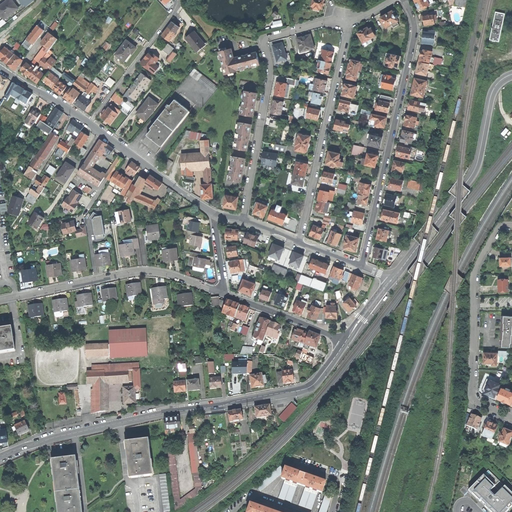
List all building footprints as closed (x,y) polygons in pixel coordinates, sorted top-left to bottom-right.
[(0,15),(3,20),(17,9),(10,0),(8,0),(0,6),(0,15)] [(324,3),(324,0),(313,0),(312,6),(315,6),(314,9),(320,10),(321,8),(323,8),(324,3)] [(413,0),(416,5),(418,9),(421,8),(422,9),(435,2),(433,0),(413,0)] [(386,14),(380,17),(381,20),(380,21),(382,24),(383,23),(385,28),(392,24),(393,27),(399,25),(397,22),(397,19),(393,13),(395,12),(393,8),(388,10),(389,12),(386,14)] [(490,40),(500,42),(506,13),(496,11),(490,40)] [(432,14),(420,16),(421,20),(423,20),(423,22),(424,25),(434,23),(433,19),(435,19),(434,15),(432,16),(432,14)] [(274,28),(284,26),(282,20),(273,22),(274,28)] [(172,22),(168,27),(175,33),(179,27),(172,22)] [(21,45),(26,49),(31,42),(33,44),(44,30),(37,25),(21,45)] [(357,33),(363,43),(365,42),(366,45),(373,42),(371,39),(376,36),(370,26),(365,29),(362,30),(361,30),(360,30),(358,30),(358,32),(358,33),(357,33)] [(162,35),(169,41),(175,33),(168,27),(166,31),(162,35)] [(422,37),(422,43),(434,44),(435,30),(431,30),(431,31),(429,31),(429,32),(423,32),(422,37)] [(191,44),(197,51),(205,45),(194,31),(190,35),(186,38),(191,44)] [(47,47),(46,48),(44,50),(47,52),(57,39),(49,33),(41,43),(44,44),(47,47)] [(304,37),(297,39),(299,48),(301,47),(302,52),(314,49),(310,35),(304,37)] [(119,58),(122,61),(123,60),(125,61),(131,53),(132,54),(132,53),(136,48),(127,41),(116,54),(119,57),(119,58)] [(282,43),(273,46),(275,53),(277,62),(286,60),(286,61),(290,60),(288,54),(285,54),(282,43)] [(0,58),(2,59),(7,63),(14,54),(11,51),(5,47),(4,48),(1,52),(0,53),(0,58)] [(44,47),(38,54),(43,58),(47,52),(44,50),(46,48),(44,47)] [(231,49),(219,52),(225,75),(237,72),(236,71),(233,59),(232,53),(231,49)] [(323,50),(323,53),(324,53),(322,61),(331,63),(332,59),(333,52),(323,50)] [(420,56),(419,61),(433,64),(441,66),(443,59),(434,57),(434,58),(431,57),(432,52),(424,50),(423,52),(421,52),(419,53),(419,54),(419,55),(420,56)] [(167,60),(170,63),(176,54),(174,51),(167,60)] [(133,54),(132,53),(132,54),(131,53),(125,61),(123,60),(122,61),(126,64),(130,58),(133,54)] [(141,63),(150,70),(157,61),(159,58),(153,54),(152,56),(148,53),(145,58),(141,63)] [(240,57),(233,59),(236,71),(259,65),(256,53),(249,54),(249,55),(246,56),(241,57),(240,57)] [(401,56),(388,53),(387,57),(385,66),(393,68),(393,67),(396,68),(397,66),(399,67),(399,63),(401,56)] [(14,54),(7,63),(11,67),(15,70),(22,60),(14,54)] [(38,54),(30,65),(32,67),(33,65),(36,67),(39,63),(43,58),(38,54)] [(45,67),(49,71),(54,65),(48,61),(43,58),(39,63),(45,67)] [(54,64),(65,72),(67,68),(57,60),(56,61),(54,64)] [(349,65),(348,69),(358,72),(360,62),(350,60),(349,65)] [(330,69),(331,63),(322,61),(321,61),(321,62),(317,61),(315,68),(319,69),(319,72),(329,74),(330,69)] [(431,71),(433,64),(419,61),(418,65),(417,65),(416,67),(416,69),(417,70),(416,72),(426,74),(427,70),(431,71)] [(72,62),(67,68),(69,70),(71,71),(76,65),(72,62)] [(25,73),(29,77),(36,68),(36,67),(33,65),(32,67),(30,65),(27,63),(21,70),(25,73)] [(38,83),(44,74),(36,68),(29,77),(33,79),(38,83)] [(194,68),(190,74),(214,93),(218,87),(194,68)] [(347,74),(346,78),(356,80),(358,72),(348,69),(347,74)] [(48,84),(53,88),(59,80),(60,78),(49,71),(42,80),(48,84)] [(62,75),(74,84),(76,80),(70,76),(67,74),(65,72),(62,75)] [(136,79),(133,83),(142,90),(147,83),(148,84),(151,81),(141,73),(138,76),(140,77),(138,79),(137,80),(136,79)] [(391,75),(387,74),(386,75),(382,74),(381,79),(381,82),(380,86),(394,89),(395,85),(395,81),(396,80),(396,79),(396,78),(395,77),(393,77),(391,77),(391,75)] [(0,85),(1,86),(4,88),(9,79),(5,77),(1,75),(0,76),(0,85)] [(322,80),(317,79),(315,85),(314,85),(314,86),(312,86),(311,90),(322,92),(324,93),(326,87),(327,81),(324,80),(324,79),(322,78),(322,80)] [(414,83),(413,88),(424,91),(427,80),(415,78),(414,83)] [(56,91),(61,94),(67,86),(59,80),(53,88),(56,91)] [(73,84),(85,92),(88,88),(77,80),(76,80),(74,84),(73,84)] [(275,96),(286,97),(288,83),(277,82),(276,89),(275,96)] [(13,83),(4,98),(7,100),(8,100),(9,99),(11,94),(22,100),(24,101),(27,103),(32,94),(23,88),(13,83)] [(92,83),(86,92),(88,94),(89,94),(96,85),(92,83)] [(129,99),(131,100),(132,98),(136,101),(138,97),(137,97),(142,90),(133,83),(130,87),(132,88),(131,89),(130,90),(128,89),(126,93),(130,97),(129,99)] [(356,98),(356,97),(355,96),(357,86),(353,85),(353,84),(350,84),(345,83),(345,85),(343,85),(343,88),(344,89),(343,92),(342,95),(356,98)] [(69,100),(73,103),(79,95),(70,88),(64,96),(69,100)] [(112,97),(117,101),(121,95),(116,91),(112,97)] [(257,93),(245,91),(241,115),(253,117),(254,110),(254,109),(255,105),(255,100),(256,100),(257,93)] [(320,96),(320,94),(311,92),(309,97),(313,98),(312,102),(321,104),(322,100),(323,98),(323,97),(320,96)] [(130,102),(131,100),(129,99),(130,97),(126,93),(123,97),(130,102)] [(80,107),(85,110),(91,102),(87,99),(85,98),(82,95),(76,103),(80,107)] [(142,117),(146,120),(158,104),(149,97),(137,114),(142,117)] [(147,135),(162,147),(190,111),(175,99),(168,108),(167,107),(166,108),(165,109),(167,110),(156,124),(155,123),(154,124),(153,125),(154,126),(147,135)] [(426,103),(410,99),(409,104),(408,109),(419,111),(419,110),(424,111),(426,103)] [(10,105),(12,102),(8,100),(7,100),(3,107),(8,110),(9,107),(10,105)] [(283,102),(274,100),(272,108),(271,114),(281,115),(282,114),(283,102)] [(353,103),(341,100),(340,105),(339,110),(342,110),(342,112),(345,113),(346,111),(348,112),(350,107),(352,108),(353,103)] [(377,102),(376,107),(378,107),(378,109),(388,112),(389,107),(390,102),(379,100),(379,102),(377,102)] [(122,106),(129,110),(131,106),(124,102),(122,106)] [(105,120),(110,124),(118,113),(114,110),(116,108),(111,104),(101,117),(105,120)] [(320,110),(309,107),(306,117),(318,120),(319,116),(320,110)] [(48,120),(56,125),(64,112),(59,110),(56,108),(48,120)] [(32,118),(36,121),(40,113),(37,111),(33,109),(29,116),(32,118)] [(42,114),(39,119),(45,122),(48,115),(45,113),(44,115),(42,114)] [(290,116),(282,114),(281,115),(280,121),(289,122),(290,116)] [(387,117),(372,114),(371,118),(376,119),(375,125),(376,125),(376,127),(379,127),(379,126),(385,127),(386,123),(387,117)] [(405,123),(403,128),(409,129),(410,126),(414,128),(415,124),(418,125),(419,121),(416,120),(417,117),(414,117),(414,115),(411,114),(411,116),(406,115),(406,116),(405,117),(404,118),(404,119),(405,120),(405,123)] [(69,127),(72,129),(75,131),(79,133),(84,126),(78,123),(73,120),(69,127)] [(348,122),(336,120),(335,125),(334,129),(338,130),(337,131),(346,133),(346,131),(349,132),(350,125),(348,124),(348,122)] [(252,125),(240,123),(235,149),(247,151),(248,142),(249,137),(249,133),(250,133),(252,125)] [(185,137),(200,140),(201,133),(186,130),(185,137)] [(413,132),(403,130),(402,136),(400,137),(400,138),(400,139),(401,140),(401,141),(405,142),(405,143),(408,144),(408,143),(411,143),(413,132)] [(52,132),(47,140),(54,145),(58,139),(57,135),(55,134),(52,132)] [(75,143),(82,147),(89,136),(86,134),(83,132),(75,143)] [(310,136),(299,134),(298,137),(297,137),(295,146),(296,146),(295,150),(305,152),(307,152),(309,144),(310,136)] [(381,142),(382,137),(378,136),(378,135),(375,134),(374,135),(370,134),(368,145),(380,147),(381,142)] [(93,151),(101,156),(104,150),(108,144),(104,141),(100,139),(93,151)] [(201,140),(202,155),(210,154),(209,146),(209,139),(201,140)] [(47,140),(43,145),(51,150),(54,145),(47,140)] [(58,146),(68,152),(72,146),(68,145),(66,143),(62,140),(60,143),(58,146)] [(114,149),(108,144),(104,150),(111,153),(114,149)] [(274,144),(272,151),(285,153),(286,146),(274,144)] [(44,159),(45,159),(51,150),(43,145),(38,154),(44,159)] [(411,148),(398,146),(397,151),(396,156),(401,157),(401,158),(404,158),(405,158),(410,159),(410,157),(415,159),(418,148),(411,147),(411,148)] [(87,150),(82,147),(78,153),(83,156),(87,150)] [(92,169),(101,156),(93,151),(84,164),(92,169)] [(277,155),(264,152),(263,158),(262,163),(269,165),(269,166),(275,168),(277,155)] [(327,160),(326,164),(331,165),(330,167),(334,168),(335,166),(338,167),(339,166),(342,167),(343,162),(340,162),(340,159),(338,159),(339,154),(329,152),(327,160)] [(371,154),(368,153),(366,158),(363,158),(362,164),(375,167),(376,162),(378,155),(373,154),(374,152),(371,152),(371,154)] [(41,164),(44,159),(38,154),(31,165),(38,169),(41,164)] [(197,168),(205,167),(211,167),(210,154),(202,155),(181,157),(182,169),(192,168),(197,168)] [(105,177),(109,180),(123,158),(119,155),(104,177),(105,177)] [(245,159),(233,157),(229,180),(241,182),(242,175),(243,170),(243,166),(244,166),(245,159)] [(392,171),(403,173),(404,169),(409,170),(410,164),(395,160),(394,161),(393,163),(393,165),(392,171)] [(57,177),(66,183),(75,168),(72,166),(66,162),(57,177)] [(135,175),(140,167),(136,164),(132,162),(127,169),(132,173),(135,175)] [(297,162),(294,173),(305,176),(306,170),(308,164),(297,162)] [(104,177),(92,169),(84,164),(78,173),(86,178),(98,186),(104,177)] [(47,171),(53,175),(57,169),(51,165),(47,171)] [(29,177),(33,180),(36,174),(31,171),(33,168),(30,166),(25,175),(29,177)] [(193,177),(192,168),(182,169),(182,176),(186,176),(193,177)] [(335,174),(324,171),(323,176),(322,181),(332,183),(333,183),(333,179),(335,174)] [(124,188),(129,180),(121,175),(116,172),(111,180),(117,184),(124,188)] [(84,182),(86,178),(78,173),(76,176),(84,182)] [(304,181),(305,176),(294,173),(291,184),(303,186),(304,181)] [(39,184),(40,184),(44,187),(50,178),(45,175),(42,180),(39,184)] [(149,183),(159,190),(163,183),(157,179),(151,175),(147,180),(146,181),(149,183)] [(148,186),(149,183),(146,181),(147,180),(140,176),(135,185),(142,189),(145,185),(148,186)] [(403,180),(391,177),(390,183),(389,187),(393,188),(393,189),(396,190),(396,189),(401,190),(403,180)] [(130,179),(129,180),(124,188),(125,188),(122,194),(124,196),(133,181),(130,179)] [(370,190),(371,184),(367,183),(368,182),(361,180),(358,193),(359,193),(369,195),(370,190)] [(420,182),(409,180),(407,187),(419,190),(420,182)] [(40,187),(37,191),(41,194),(45,187),(44,187),(40,184),(39,186),(40,187)] [(139,196),(142,189),(135,185),(133,184),(126,195),(136,201),(139,196)] [(208,198),(213,198),(212,184),(206,184),(201,185),(202,199),(208,198)] [(29,192),(32,193),(38,197),(41,194),(37,191),(32,188),(29,192)] [(82,195),(75,190),(70,198),(68,197),(62,205),(73,212),(79,204),(77,203),(79,200),(82,195)] [(329,192),(320,190),(319,195),(318,200),(327,202),(328,200),(332,201),(334,194),(329,193),(329,192)] [(24,204),(31,209),(38,197),(32,193),(24,204)] [(369,195),(359,193),(357,203),(366,205),(367,202),(369,195)] [(398,196),(387,194),(387,196),(386,198),(385,199),(384,200),(384,202),(385,203),(385,204),(394,206),(395,201),(397,201),(398,196)] [(238,197),(226,195),(224,207),(230,208),(236,209),(238,197)] [(9,212),(18,215),(23,199),(19,198),(14,196),(9,212)] [(154,202),(139,196),(136,201),(151,207),(154,202)] [(264,217),(268,207),(266,206),(267,202),(259,199),(258,201),(256,201),(254,207),(256,208),(254,213),(258,215),(264,217)] [(327,202),(318,200),(316,206),(315,210),(318,211),(318,213),(324,214),(324,212),(327,213),(330,203),(327,202)] [(0,204),(2,214),(8,213),(7,203),(0,204)] [(272,209),(268,219),(274,221),(277,222),(278,225),(281,226),(282,225),(282,224),(283,224),(287,215),(280,212),(282,207),(278,205),(275,210),(272,209)] [(119,211),(121,223),(125,222),(131,221),(129,209),(119,211)] [(400,213),(384,209),(382,214),(381,219),(386,220),(388,221),(389,220),(398,223),(400,213)] [(365,213),(354,211),(353,218),(350,217),(349,221),(362,224),(363,219),(365,213)] [(29,223),(37,229),(45,217),(41,215),(36,212),(29,223)] [(93,217),(97,239),(105,238),(104,233),(111,232),(109,224),(104,225),(103,215),(93,217)] [(188,225),(187,230),(198,232),(199,227),(200,222),(195,221),(196,218),(185,215),(183,224),(185,224),(188,225)] [(62,224),(65,234),(77,231),(76,230),(75,225),(74,221),(62,224)] [(313,228),(309,235),(314,237),(320,239),(321,236),(323,231),(325,226),(323,225),(321,228),(317,226),(317,224),(312,222),(310,227),(313,228)] [(147,226),(149,240),(155,239),(161,238),(159,224),(147,226)] [(231,229),(226,229),(225,239),(236,239),(236,240),(238,240),(237,243),(242,245),(243,242),(247,233),(238,230),(231,229)] [(332,230),(327,242),(332,244),(337,246),(342,234),(337,232),(337,230),(334,229),(334,231),(332,230)] [(378,234),(377,239),(386,241),(389,231),(379,229),(379,230),(377,230),(377,231),(377,233),(378,234)] [(189,244),(201,246),(202,242),(203,237),(198,236),(198,232),(187,230),(185,238),(190,239),(189,244)] [(247,233),(243,242),(254,247),(258,237),(254,236),(247,233)] [(347,235),(346,240),(345,240),(344,243),(345,244),(344,248),(350,250),(356,251),(359,238),(347,235)] [(120,245),(121,257),(128,256),(135,255),(134,249),(133,243),(120,245)] [(280,260),(281,257),(285,249),(285,247),(279,245),(274,243),(269,256),(270,256),(275,258),(280,260)] [(236,245),(226,247),(227,252),(228,257),(238,255),(236,245)] [(162,249),(164,262),(171,261),(178,260),(176,247),(162,249)] [(383,249),(375,247),(373,252),(372,257),(381,259),(383,249)] [(294,252),(285,249),(281,257),(286,259),(285,261),(287,262),(288,260),(291,261),(294,252)] [(191,252),(188,265),(204,269),(205,263),(206,258),(201,257),(202,254),(191,252)] [(299,254),(294,252),(291,261),(293,262),(292,264),(297,266),(298,264),(300,265),(303,256),(299,254)] [(96,255),(97,267),(104,266),(111,265),(110,253),(96,255)] [(71,260),(73,272),(79,271),(87,270),(85,258),(80,259),(71,260)] [(309,267),(316,270),(320,261),(316,259),(312,258),(309,267)] [(511,258),(500,258),(501,262),(501,266),(511,266),(511,258)] [(242,260),(229,262),(230,268),(231,273),(244,271),(242,260)] [(325,263),(320,261),(316,270),(325,274),(329,265),(325,263)] [(47,266),(48,278),(55,277),(62,276),(60,264),(47,266)] [(287,270),(273,265),(270,272),(284,277),(287,270)] [(258,268),(254,266),(252,273),(262,277),(265,270),(258,268)] [(334,267),(330,278),(334,280),(335,278),(339,279),(341,277),(343,277),(344,275),(342,274),(343,270),(339,268),(334,267)] [(31,282),(38,281),(36,269),(22,271),(24,283),(31,282)] [(357,276),(353,274),(348,285),(352,286),(351,289),(354,290),(355,288),(358,289),(362,278),(358,276),(357,276)] [(301,275),(299,282),(303,284),(310,287),(313,280),(301,275)] [(251,294),(255,283),(247,280),(247,278),(244,277),(240,290),(246,292),(251,294)] [(313,280),(310,287),(312,287),(323,292),(326,283),(313,279),(313,280)] [(508,280),(499,280),(499,286),(499,292),(508,292),(508,280)] [(126,285),(128,297),(142,295),(140,283),(133,284),(126,285)] [(268,301),(271,291),(267,290),(268,287),(264,285),(259,297),(263,299),(268,301)] [(152,289),(154,301),(168,299),(166,287),(158,288),(152,289)] [(102,290),(103,302),(117,300),(116,288),(108,289),(102,290)] [(278,293),(275,301),(274,303),(278,304),(284,307),(288,297),(281,295),(282,291),(279,290),(278,293)] [(78,302),(79,307),(93,305),(91,293),(83,294),(77,295),(78,302)] [(177,295),(179,307),(193,305),(191,293),(183,294),(177,295)] [(343,303),(349,311),(352,309),(359,303),(355,298),(352,300),(348,296),(345,298),(347,300),(343,303)] [(212,307),(219,306),(219,297),(211,298),(212,307)] [(53,301),(54,313),(68,310),(67,299),(60,300),(53,301)] [(235,318),(240,305),(233,303),(227,300),(223,313),(227,315),(227,316),(233,319),(234,317),(235,318)] [(303,314),(307,304),(302,302),(301,302),(297,300),(293,310),(303,314)] [(331,318),(338,318),(338,311),(336,311),(336,306),(335,306),(335,303),(331,303),(331,306),(327,306),(326,318),(331,318)] [(35,305),(28,306),(30,318),(44,316),(42,304),(35,305)] [(244,307),(240,305),(235,318),(242,320),(242,319),(246,321),(250,309),(244,307)] [(316,320),(319,313),(321,309),(318,308),(314,306),(312,305),(311,309),(309,308),(307,312),(308,312),(309,312),(308,316),(316,320)] [(502,329),(501,347),(511,347),(511,345),(511,316),(502,316),(502,324),(504,324),(503,327),(503,329),(502,329)] [(265,320),(260,318),(259,323),(258,323),(255,332),(255,333),(254,337),(258,339),(258,340),(263,342),(266,335),(271,322),(265,320)] [(277,340),(281,330),(280,330),(279,330),(281,326),(271,322),(266,335),(277,340)] [(247,336),(250,328),(244,326),(240,334),(247,336)] [(305,344),(308,333),(297,329),(297,330),(296,331),(295,330),(292,340),(300,343),(303,344),(305,344)] [(0,351),(16,349),(13,330),(0,331),(0,351)] [(109,331),(110,357),(148,355),(147,330),(109,331)] [(308,333),(305,344),(309,346),(316,348),(320,336),(315,334),(309,332),(308,333)] [(85,346),(86,355),(108,354),(108,345),(85,346)] [(492,364),(492,365),(497,365),(497,353),(487,353),(488,350),(484,350),(484,358),(484,363),(492,364)] [(302,353),(300,359),(304,361),(310,364),(313,358),(306,354),(302,353)] [(194,357),(195,364),(202,363),(201,356),(194,357)] [(233,363),(233,374),(240,374),(247,374),(248,363),(233,363)] [(107,372),(105,372),(105,383),(116,383),(129,382),(128,370),(115,371),(107,372)] [(285,371),(282,372),(284,383),(284,384),(294,382),(293,377),(292,371),(285,371)] [(87,384),(92,384),(95,384),(105,383),(105,372),(92,372),(86,373),(87,384)] [(264,386),(263,384),(262,377),(261,374),(250,376),(251,383),(252,389),(253,388),(254,389),(257,388),(264,386)] [(209,379),(210,389),(216,388),(222,387),(221,377),(209,379)] [(187,381),(188,391),(194,391),(199,390),(198,380),(187,381)] [(174,382),(175,392),(180,392),(186,391),(185,381),(174,382)] [(495,382),(490,381),(488,387),(484,385),(482,391),(485,392),(485,393),(486,394),(486,395),(487,396),(488,396),(489,395),(494,397),(496,392),(498,393),(499,390),(498,389),(499,387),(494,385),(495,382)] [(105,383),(95,384),(95,413),(106,411),(105,383)] [(135,403),(135,389),(135,387),(124,388),(124,403),(135,403)] [(511,402),(511,391),(502,388),(497,398),(502,400),(502,402),(504,402),(505,403),(506,402),(511,404),(511,402)] [(292,403),(279,417),(284,422),(297,408),(292,403)] [(255,408),(257,418),(264,417),(271,416),(270,405),(263,406),(255,408)] [(19,415),(20,417),(26,414),(23,408),(17,411),(19,415)] [(234,411),(228,412),(230,422),(243,420),(241,410),(234,411)] [(477,417),(472,415),(469,421),(467,426),(477,430),(482,419),(477,417)] [(171,418),(164,419),(166,434),(168,434),(168,430),(171,430),(171,432),(175,431),(174,429),(180,429),(179,417),(171,418)] [(492,439),(498,425),(493,423),(488,421),(487,423),(486,423),(484,426),(486,426),(482,434),(489,437),(492,439)] [(14,427),(19,436),(23,434),(29,431),(24,422),(14,427)] [(195,426),(189,427),(190,432),(188,433),(196,488),(181,500),(175,454),(168,455),(175,511),(176,511),(203,491),(201,477),(196,439),(195,426)] [(509,445),(511,437),(511,430),(509,430),(505,428),(503,432),(501,432),(499,435),(501,436),(499,440),(509,445)] [(134,441),(126,442),(130,478),(138,477),(138,476),(144,475),(145,477),(153,475),(149,439),(140,440),(140,442),(137,442),(134,442),(134,441)] [(53,459),(59,511),(80,511),(74,456),(53,459)] [(286,468),(280,466),(256,486),(261,491),(281,475),(283,476),(286,468)] [(302,486),(306,475),(294,471),(286,468),(283,476),(282,479),(285,480),(298,484),(302,486)] [(505,511),(511,505),(511,492),(488,470),(469,490),(491,511),(505,511)] [(166,474),(159,475),(164,511),(170,511),(166,474)] [(315,478),(306,475),(302,486),(305,487),(318,491),(322,492),(326,482),(315,478)] [(291,503),(298,484),(285,480),(278,498),(291,503)] [(312,510),(318,491),(305,487),(299,505),(312,510)] [(326,511),(333,496),(326,494),(319,511),(326,511)]
